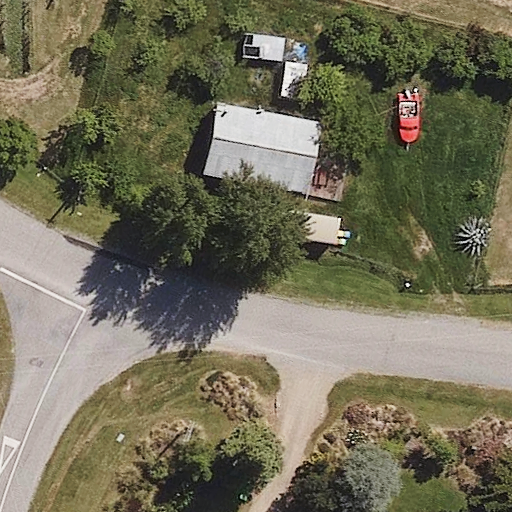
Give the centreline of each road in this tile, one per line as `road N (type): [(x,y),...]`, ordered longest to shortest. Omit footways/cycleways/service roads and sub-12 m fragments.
road 1 (residential): [(511,358),(237,317),(97,280)]
road 2 (residential): [(0,505),(97,280)]
